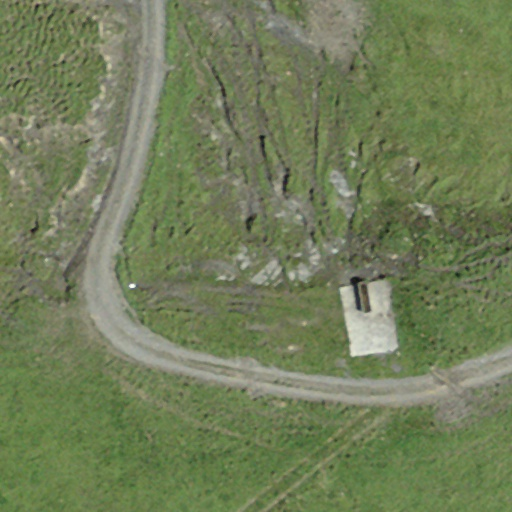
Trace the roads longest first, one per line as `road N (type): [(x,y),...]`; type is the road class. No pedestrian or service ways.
road 1 (unclassified): [(153,0),(139,145),(102,272),(113,315),(129,332),(188,359),(349,386),(410,384),(511,357)]
road 2 (track): [(250,511),(410,384)]
